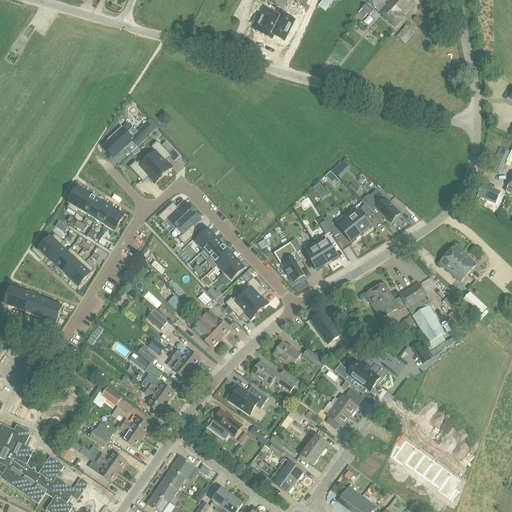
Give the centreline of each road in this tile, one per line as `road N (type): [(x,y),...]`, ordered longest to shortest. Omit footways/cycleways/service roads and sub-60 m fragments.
road 1 (unclassified): [(478,126),(37,0)]
road 2 (residential): [(297,309),(446,213),(473,168),(478,126)]
road 3 (residential): [(149,212),(181,182),(297,309)]
road 4 (residential): [(173,435),(218,377),(297,309)]
road 5 (residential): [(57,349),(131,228),(149,212)]
road 6 (unclassified): [(478,126),(460,0)]
